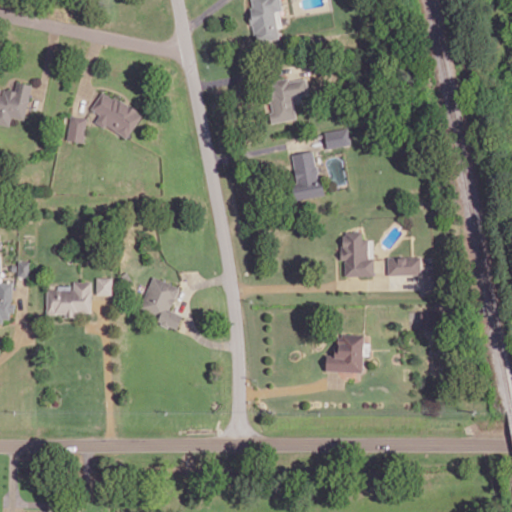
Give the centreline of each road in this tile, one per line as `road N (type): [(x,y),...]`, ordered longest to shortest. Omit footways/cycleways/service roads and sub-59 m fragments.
road 1 (tertiary): [(0,444),(511,444)]
road 2 (residential): [(241,442),(232,276),(178,0)]
road 3 (residential): [(187,49),(0,13)]
